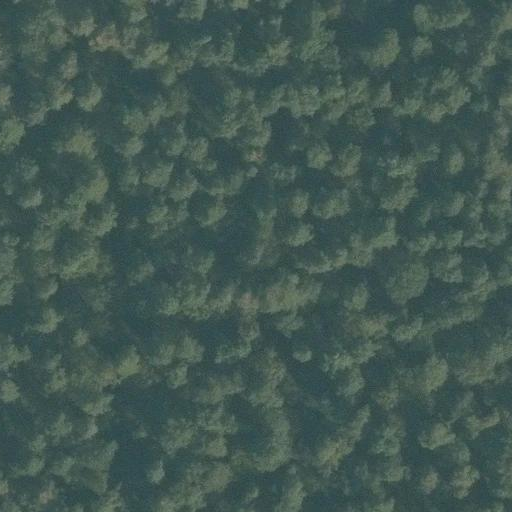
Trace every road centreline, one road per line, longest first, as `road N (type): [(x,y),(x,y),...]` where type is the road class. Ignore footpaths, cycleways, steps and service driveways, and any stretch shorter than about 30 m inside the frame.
road 1 (track): [(248,0),(108,66),(105,146),(122,401),(142,511)]
road 2 (track): [(107,0),(108,66),(0,108)]
